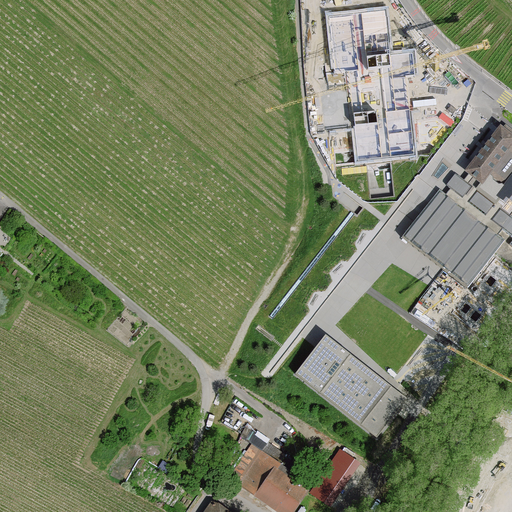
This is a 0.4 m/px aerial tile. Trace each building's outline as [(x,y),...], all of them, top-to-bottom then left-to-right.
[(394,148),(429,143),(425,116),(393,121),(391,110),(405,108),(404,101),(387,103),(384,81),(417,76),(413,50),(384,54),(380,29),(351,33),(354,56),(324,61),(327,86),(358,81),(362,105),(328,110),(334,154),(361,151),(362,160),(395,156),(394,148)] [(502,129),(498,126),(471,161),(464,171),(469,175),(464,182),(455,175),(447,185),(451,188),(445,196),(439,190),(402,237),(444,269),(466,286),(491,253),(501,241),(494,235),(500,228),(511,236),(511,242),(510,245),(511,246),(511,218),(509,216),(511,212),(511,143),(511,141),(511,131),(505,125),(502,129)] [(315,348),(295,374),(377,437),(395,414),(407,398),(325,335),(315,348)] [(260,450),(238,484),(279,511),(291,511),(306,490),(275,469),(279,463),(260,450)] [(361,464),(341,450),(311,492),(332,507),(361,464)] [(227,511),(218,504),(211,502),(203,511),(227,511)]
